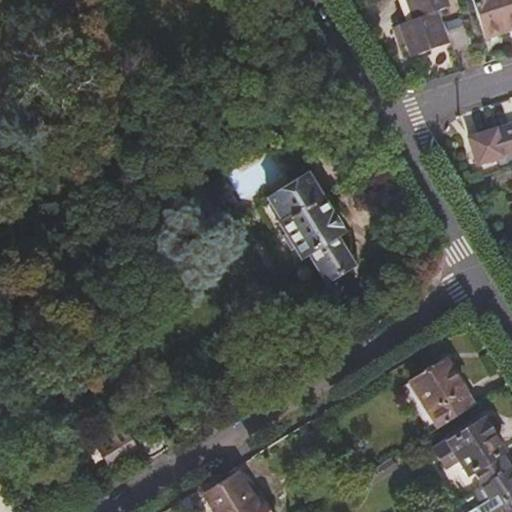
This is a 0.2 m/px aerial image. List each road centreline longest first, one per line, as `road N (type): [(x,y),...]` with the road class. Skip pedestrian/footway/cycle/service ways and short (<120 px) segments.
road 1 (unclassified): [(486,280),(109,511)]
road 2 (tertiary): [(385,121),(486,280)]
road 3 (tertiary): [(313,0),(385,121)]
road 4 (residential): [(385,121),(511,78)]
